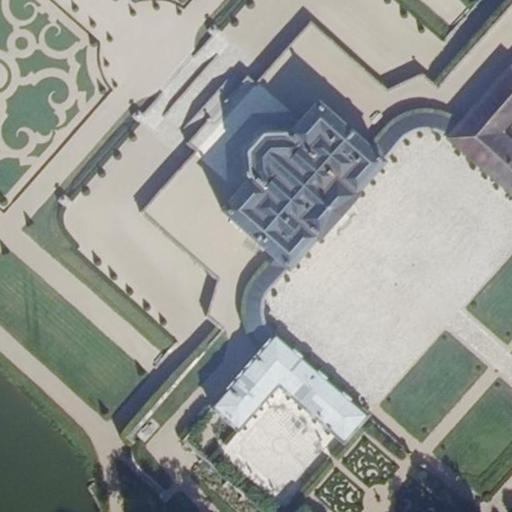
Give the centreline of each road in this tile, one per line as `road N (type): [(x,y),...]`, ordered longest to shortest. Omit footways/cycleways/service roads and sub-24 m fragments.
road 1 (track): [(207,0),(0,237)]
road 2 (track): [(370,511),(511,349)]
road 3 (track): [(0,341),(92,428),(117,511)]
